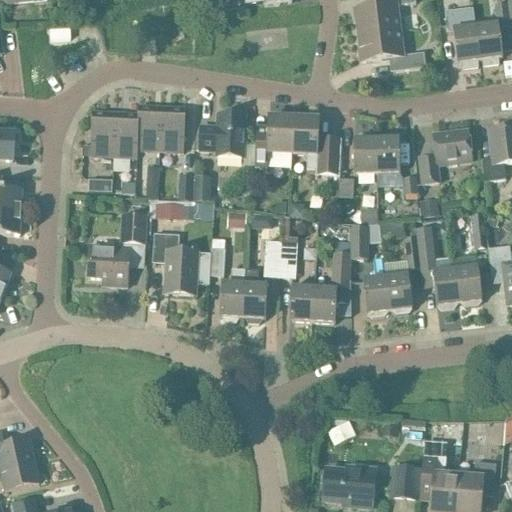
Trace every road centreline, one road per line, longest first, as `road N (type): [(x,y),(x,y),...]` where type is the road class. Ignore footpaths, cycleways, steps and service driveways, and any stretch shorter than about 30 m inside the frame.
road 1 (residential): [(57,122),(87,85),(119,71),(317,100)]
road 2 (residential): [(245,412),(348,366),(511,346)]
road 3 (residential): [(45,339),(92,336),(193,359),(245,412)]
road 4 (residential): [(45,339),(57,122)]
road 5 (residential): [(317,100),(395,110),(511,94)]
road 6 (residential): [(96,511),(0,364)]
